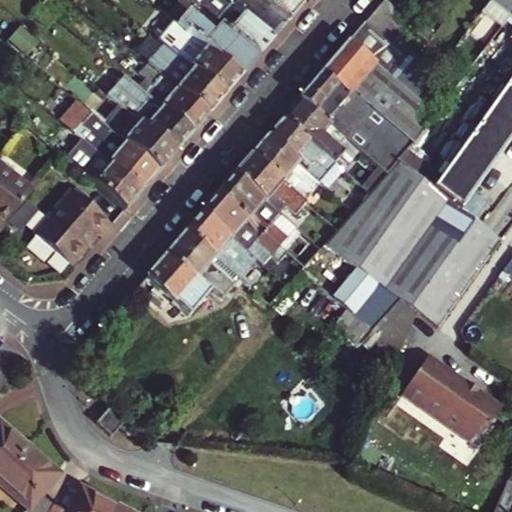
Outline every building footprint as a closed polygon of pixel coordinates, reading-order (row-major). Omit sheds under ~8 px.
[(255,59),(272,39),(246,17),(226,0),(191,0),(190,2),(193,5),(255,59)] [(267,6),(286,23),(305,1),(303,0),(272,0),(271,1),(267,6)] [(402,34),(408,28),(412,22),(385,0),(376,11),(402,34)] [(511,14),(511,0),(492,0),(482,13),(502,28),(511,14)] [(272,39),(286,23),(267,6),(260,1),(246,17),(272,39)] [(30,13),(47,27),(55,18),(38,4),(30,13)] [(239,78),(255,59),(193,5),(184,14),(175,6),(167,16),(174,22),(239,78)] [(392,47),(402,34),(376,11),(365,24),(392,47)] [(223,97),(239,78),(174,22),(157,40),(171,53),(223,97)] [(386,76),(402,56),(392,47),(365,24),(348,44),(374,66),(386,76)] [(326,123),(354,90),(374,66),(348,44),(299,100),(326,123)] [(206,116),(223,97),(171,53),(156,72),(206,116)] [(413,143),(433,117),(386,76),(374,66),(354,90),(363,99),(362,100),(413,143)] [(109,79),(119,88),(126,79),(116,71),(109,79)] [(190,135),(206,116),(156,72),(139,90),(190,135)] [(511,129),(511,78),(488,112),(511,129)] [(174,153),(190,135),(139,90),(132,84),(115,103),(133,119),(174,153)] [(398,161),(413,143),(362,100),(363,99),(354,90),(326,123),(330,127),(361,153),(386,174),(370,192),(352,212),(328,238),(359,265),(402,300),(411,307),(456,243),(473,256),(491,231),(460,208),(433,187),(398,161)] [(326,136),(322,136),(330,127),(326,123),(299,100),(283,119),(322,153),(334,164),(345,152),(326,136)] [(141,192),(158,173),(116,138),(83,109),(73,120),(97,141),(91,149),(141,192)] [(460,208),(486,172),(511,136),(511,129),(488,112),(433,187),(460,208)] [(158,173),(174,153),(133,119),(116,138),(158,173)] [(334,164),(322,153),(283,119),(267,138),(321,185),(327,190),(344,171),(334,164)] [(61,156),(66,160),(82,141),(77,136),(61,156)] [(305,203),(321,185),(267,138),(251,156),(305,203)] [(125,212),(141,192),(91,149),(82,141),(66,160),(91,183),(125,212)] [(346,172),(370,192),(386,174),(361,153),(346,172)] [(288,222),(305,203),(251,156),(234,176),(288,222)] [(0,233),(1,235),(34,192),(0,166),(0,233)] [(295,229),(288,222),(234,176),(218,195),(279,248),(295,229)] [(93,211),(98,206),(77,188),(72,193),(93,211)] [(100,240),(112,227),(93,211),(72,193),(34,238),(69,268),(96,237),(100,240)] [(263,267),(279,248),(218,195),(202,214),(263,267)] [(246,285),(263,267),(202,214),(185,233),(238,279),(246,285)] [(411,307),(437,329),(501,239),(491,231),(473,256),(456,243),(411,307)] [(219,302),(238,279),(185,233),(145,280),(189,317),(209,293),(219,302)] [(373,330),(402,300),(359,265),(332,297),(373,330)] [(0,390),(24,362),(4,343),(0,347),(0,390)] [(402,396),(475,447),(502,409),(428,358),(402,396)] [(96,424),(112,437),(125,423),(110,409),(96,424)] [(39,497),(57,476),(0,427),(0,486),(28,510),(25,511),(52,511),(54,509),(39,497)] [(116,511),(81,494),(72,511),(59,511),(54,509),(52,511),(116,511)] [(511,511),(511,499),(501,495),(493,511),(511,511)]
